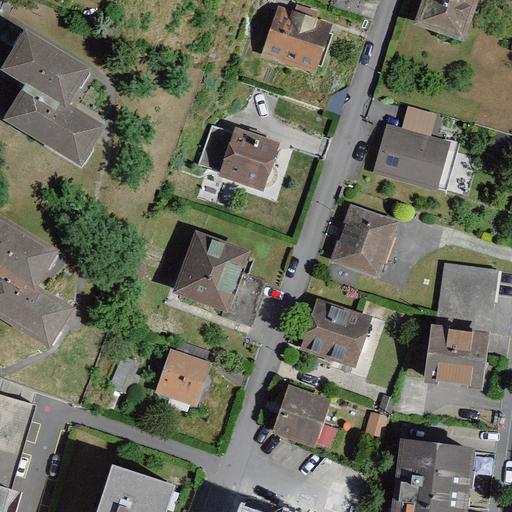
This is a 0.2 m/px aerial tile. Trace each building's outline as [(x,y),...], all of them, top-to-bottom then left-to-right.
[(480,2),(473,0),(416,0),(403,34),(459,56),(480,2)] [(326,33),(271,13),(253,63),(307,83),(326,33)] [(88,83),(18,41),(0,70),(0,85),(21,98),(0,132),(0,138),(76,184),(105,134),(70,113),(88,83)] [(451,141),(386,124),(373,172),(438,189),(451,141)] [(272,153),(225,137),(208,186),(255,202),(272,153)] [(400,219),(350,202),(332,258),(381,275),(400,219)] [(59,257),(0,222),(0,333),(47,361),(74,316),(37,294),(59,257)] [(248,263),(188,244),(164,316),(225,336),(248,263)] [(495,268),(442,260),(422,387),(476,395),(483,350),(495,268)] [(372,314),(315,297),(299,350),(356,367),(372,314)] [(213,373),(169,359),(152,408),(196,423),(213,373)] [(338,394),(292,380),(276,433),(322,446),(338,394)] [(0,404),(0,511),(5,511),(33,414),(0,404)] [(468,511),(476,442),(401,433),(392,511),(468,511)] [(109,476),(97,511),(174,511),(179,499),(109,476)] [(283,511),(246,499),(241,511),(283,511)]
